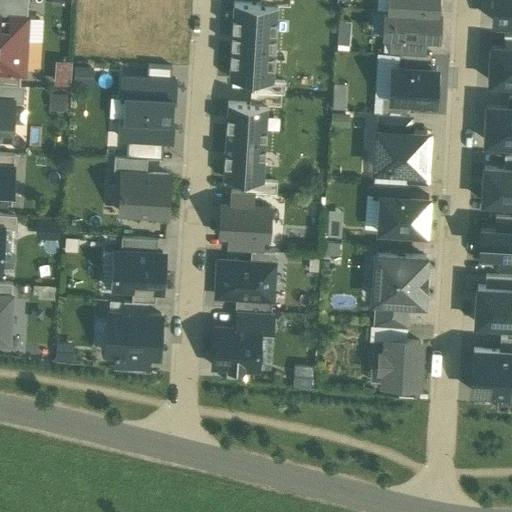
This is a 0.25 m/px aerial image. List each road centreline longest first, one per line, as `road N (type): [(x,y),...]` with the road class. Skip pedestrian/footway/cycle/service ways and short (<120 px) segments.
road 1 (residential): [(468,0),(438,511)]
road 2 (residential): [(181,459),(201,0)]
road 3 (residential): [(181,459),(415,511)]
road 4 (residential): [(0,415),(181,459)]
